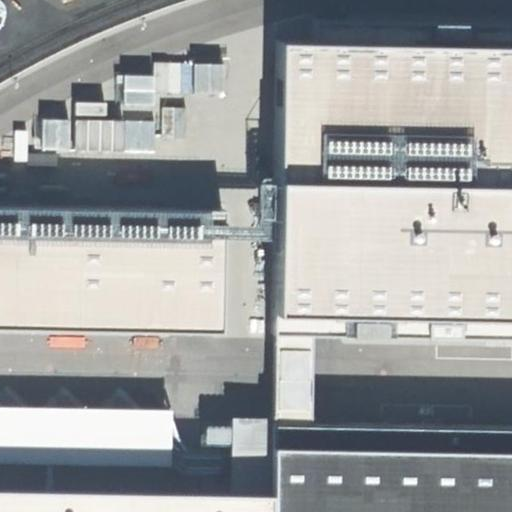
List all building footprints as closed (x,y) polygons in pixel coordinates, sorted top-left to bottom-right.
[(511,22),(254,20),(251,329),(511,331),(511,22)] [(128,117),(128,144),(156,144),(155,116),(128,117)] [(0,197),(0,319),(212,320),(212,198),(0,197)] [(238,420),(236,511),(265,511),(267,421),(238,420)] [(511,511),(511,425),(267,421),(265,511),(511,511)]
